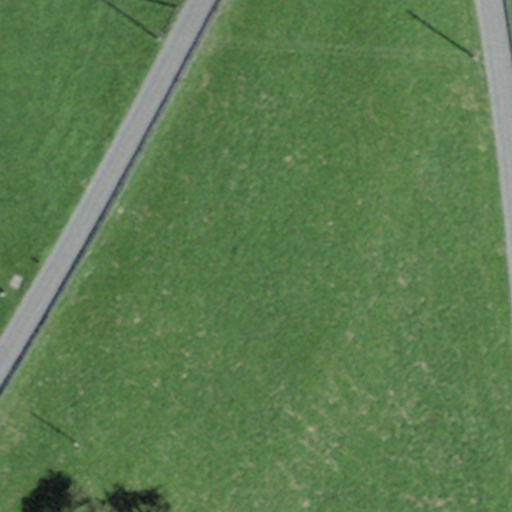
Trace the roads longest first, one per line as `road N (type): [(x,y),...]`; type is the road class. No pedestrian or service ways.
road 1 (residential): [(0,369),(205,0)]
road 2 (residential): [(487,0),(511,171)]
